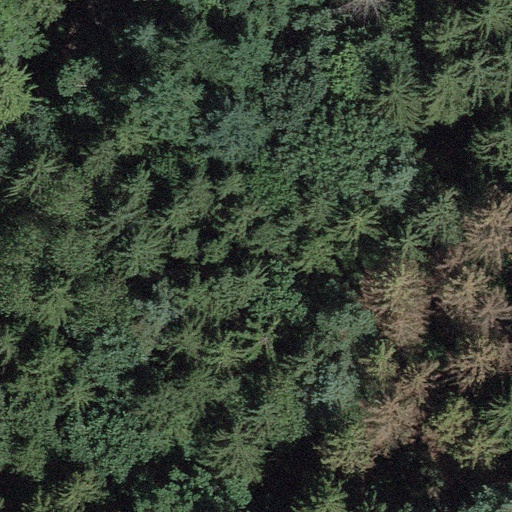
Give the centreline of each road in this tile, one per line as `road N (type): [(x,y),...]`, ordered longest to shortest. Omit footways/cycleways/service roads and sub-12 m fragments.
road 1 (track): [(0,499),(237,511),(511,509)]
road 2 (track): [(0,184),(124,0)]
